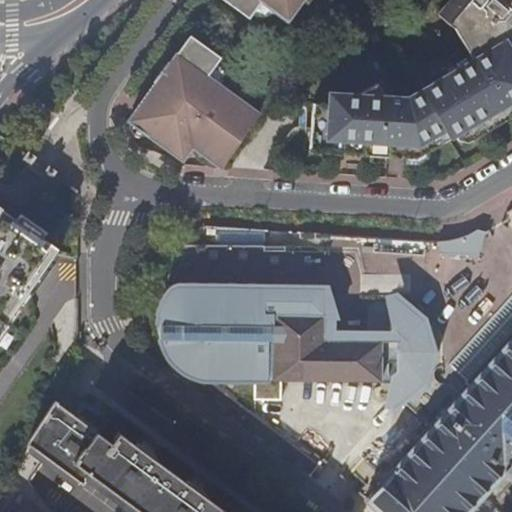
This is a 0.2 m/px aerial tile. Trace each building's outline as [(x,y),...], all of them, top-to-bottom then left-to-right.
[(230,0),(249,14),(259,0),(262,0),(286,17),(298,0),(230,0)] [(511,0),(449,0),(438,14),(453,29),(472,61),(495,70),(511,60),(511,40),(510,38),(511,35),(511,0)] [(207,73),(217,58),(220,54),(190,33),(180,46),(129,118),(183,157),(193,143),(224,165),(262,112),(207,73)] [(312,103),(309,151),(384,157),(385,153),(401,154),(401,158),(415,159),(465,129),(472,140),(511,116),(511,60),(495,70),(472,61),(407,99),(384,97),(377,84),(357,95),(329,93),(328,104),(312,103)] [(18,210),(0,198),(0,333),(29,294),(65,245),(18,210)] [(454,239),(445,245),(445,250),(471,253),(477,229),(468,235),(460,237),(454,239)] [(207,284),(207,365),(255,365),(255,325),(263,326),(263,307),(255,306),(255,284),(207,284)] [(511,295),(448,365),(470,384),(511,338),(511,295)] [(398,303),(398,319),(403,320),(413,326),(421,335),(426,347),(425,355),(424,365),(419,373),(414,377),(407,383),(397,385),(396,396),(408,391),(420,380),(426,368),(430,352),(427,333),(422,322),(407,308),(398,303)] [(274,312),(273,378),(381,380),(380,340),(324,339),(324,314),(274,312)] [(403,320),(398,319),(397,385),(407,383),(414,377),(419,373),(424,365),(425,355),(426,347),(421,335),(413,326),(403,320)] [(365,498),(380,511),(466,511),(503,471),(511,461),(511,338),(470,384),(394,468),(393,467),(390,469),(392,470),(369,496),(367,495),(365,498)] [(56,401),(53,398),(25,440),(26,442),(12,467),(12,470),(0,485),(0,511),(7,511),(45,460),(80,485),(89,474),(140,511),(226,511),(205,496),(206,494),(202,491),(205,487),(194,479),(192,483),(187,480),(185,482),(155,459),(156,456),(151,453),(153,449),(144,442),(141,446),(136,443),(135,444),(119,432),(111,442),(96,430),(96,428),(92,425),(94,421),(84,414),(82,418),(77,414),(76,416),(55,402),(56,401)] [(511,461),(503,471),(511,479),(511,461)]
